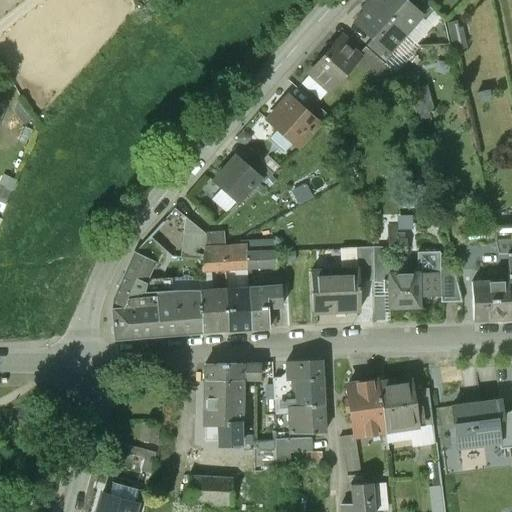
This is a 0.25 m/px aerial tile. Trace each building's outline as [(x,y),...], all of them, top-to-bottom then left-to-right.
[(368,0),(367,1),(404,34),(419,17),(420,16),(406,3),(402,0),(368,0)] [(407,0),(406,3),(420,16),(419,17),(424,21),(433,11),(420,0),(407,0)] [(355,22),(373,38),(388,52),(389,51),(404,34),(367,1),(361,9),(364,12),(355,22)] [(373,38),(365,47),(385,65),(394,55),(389,51),(388,52),(373,38)] [(309,73),(329,90),(357,58),(358,57),(357,56),(339,39),(309,73)] [(365,47),(357,56),(358,57),(357,58),(381,79),(392,71),(385,65),(365,47)] [(288,96),(266,120),(297,147),(317,125),(318,124),(304,111),(288,96)] [(313,102),(304,111),(318,124),(317,125),(321,128),(330,117),(313,102)] [(234,156),(213,181),(237,202),(257,180),(259,178),(248,168),(234,156)] [(256,159),(248,168),(259,178),(257,180),(261,184),(272,174),(256,159)] [(180,258),(202,260),(203,248),(205,234),(185,217),(180,258)] [(115,339),(201,332),(199,291),(174,292),(141,294),(144,282),(153,262),(157,264),(164,250),(149,236),(134,253),(114,298),(113,310),(115,339)] [(508,271),(507,253),(499,254),(496,239),(476,241),(477,254),(476,254),(476,271),(508,271)] [(407,241),(388,241),(388,255),(407,255),(407,241)] [(207,248),(204,248),(205,271),(224,270),(223,247),(213,247),(213,243),(206,243),(207,248)] [(223,247),(224,270),(246,269),(245,253),(254,252),(254,245),(223,247)] [(359,271),(359,280),(373,280),(372,247),(356,248),(356,271),(359,271)] [(312,313),(360,311),(359,280),(359,271),(356,271),(356,248),(340,248),(340,272),(310,272),(312,313)] [(245,253),(246,269),(275,268),(275,251),(254,252),(245,253)] [(389,293),(389,308),(418,307),(418,299),(431,299),(431,297),(440,296),(440,267),(440,255),(441,255),(441,253),(440,253),(439,252),(417,252),(417,273),(388,274),(389,280),(389,293)] [(453,267),(440,267),(440,296),(440,303),(462,302),(453,267)] [(473,320),(510,319),(509,300),(509,282),(472,283),(473,320)] [(266,288),(267,308),(281,307),(279,287),(266,288)] [(268,328),(267,308),(266,288),(248,289),(251,329),(268,328)] [(228,330),(251,329),(248,289),(226,290),(228,330)] [(201,332),(228,330),(226,290),(199,291),(201,332)] [(296,380),(321,378),(320,361),(284,362),(285,373),(279,379),(272,379),(273,400),(280,399),(297,398),(296,380)] [(256,363),(204,365),(204,381),(240,380),(256,380),(256,363)] [(323,406),(321,378),(296,380),(297,398),(280,399),(281,409),(288,408),(323,406)] [(240,380),(204,381),(204,426),(217,426),(217,446),(226,445),(242,445),(240,380)] [(385,431),(378,383),(378,380),(346,385),(348,398),(347,399),(353,434),(353,435),(385,431)] [(389,381),(378,383),(385,431),(418,427),(412,391),(411,381),(390,384),(389,381)] [(412,391),(418,427),(433,426),(428,389),(412,391)] [(500,400),(451,407),(456,449),(499,443),(500,443),(497,420),(503,420),(502,413),(500,400)] [(324,433),(323,406),(288,408),(290,434),(324,433)] [(511,411),(502,413),(503,420),(497,420),(500,443),(499,443),(499,449),(511,447),(511,411)] [(145,423),(142,441),(154,443),(157,425),(145,423)] [(353,435),(353,434),(337,436),(344,471),(357,470),(353,435)] [(276,453),(275,439),(260,438),(260,453),(276,453)] [(310,438),(275,438),(275,439),(276,453),(276,465),(289,465),(289,453),(310,452),(310,438)] [(246,445),(242,445),(226,445),(226,477),(234,477),(238,477),(238,480),(245,480),(246,445)] [(322,452),(300,453),(301,465),(322,463),(322,452)] [(234,477),(226,477),(190,476),(189,503),(233,504),(233,488),(234,477)] [(104,492),(98,511),(133,511),(140,489),(113,481),(110,494),(104,492)] [(371,511),(369,483),(351,484),(352,511),(371,511)] [(442,511),(440,484),(427,486),(430,511),(442,511)]
